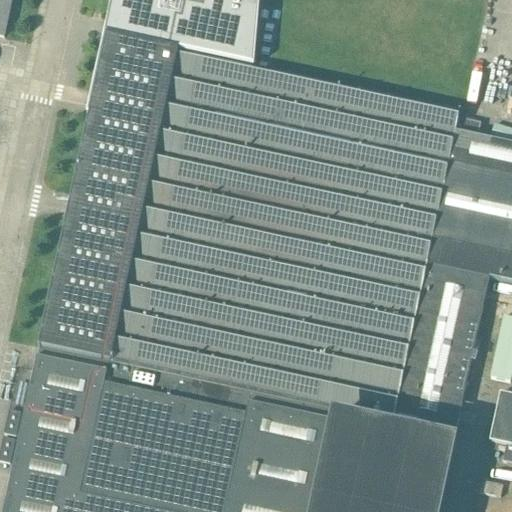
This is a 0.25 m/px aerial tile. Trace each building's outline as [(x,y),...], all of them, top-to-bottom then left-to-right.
[(0,0),(0,40),(4,41),(12,0),(0,0)] [(114,0),(38,352),(3,511),(439,511),(452,452),(437,449),(439,437),(455,440),(489,282),(511,287),(511,148),(477,140),(456,136),(263,94),(260,12),(261,0),(114,0)] [(459,122),(456,136),(477,140),(480,127),(459,122)] [(511,313),(505,312),(490,381),(510,385),(511,374),(511,313)] [(511,399),(500,397),(489,446),(492,447),(491,452),(504,454),(502,466),(511,467),(511,399)] [(9,413),(4,437),(16,440),(21,415),(9,413)] [(3,440),(0,453),(0,464),(10,467),(15,443),(3,440)] [(503,489),(482,484),(479,495),(500,500),(503,489)]
